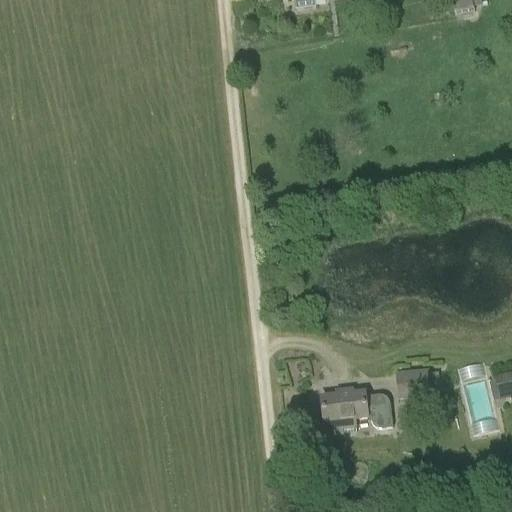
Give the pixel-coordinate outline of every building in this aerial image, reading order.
[(294,0),(296,13),(316,10),(314,0),(294,0)] [(453,0),(457,20),(474,17),(471,0),(453,0)] [(428,372),(395,375),(398,402),(431,399),(428,372)] [(511,397),(511,374),(494,379),(499,401),(511,397)] [(354,422),(367,421),(364,396),(353,397),(353,393),(336,395),(337,399),(322,401),(326,438),(356,434),(354,422)]
